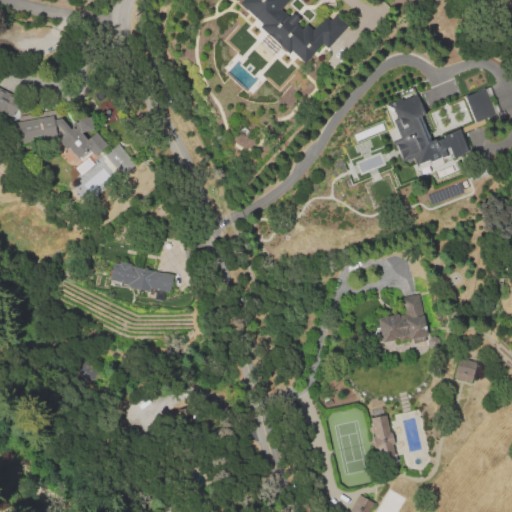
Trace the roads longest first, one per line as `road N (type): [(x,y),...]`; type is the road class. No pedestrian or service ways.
road 1 (residential): [(138,0),(138,63),(209,229),(297,511)]
road 2 (residential): [(134,10),(13,0)]
